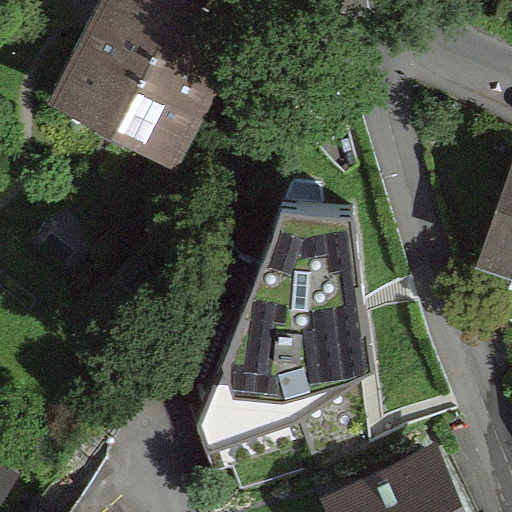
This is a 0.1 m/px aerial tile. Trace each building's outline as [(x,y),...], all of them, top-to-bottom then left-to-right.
[(263,22),(217,0),(114,0),(69,94),(198,156),(263,22)] [(511,170),(486,244),(511,253),(511,170)] [(294,183),(183,380),(215,447),(288,418),(277,392),(394,341),(348,172),(294,183)] [(484,511),(455,442),(334,493),(342,511),(484,511)] [(0,502),(12,484),(0,476),(0,502)]
